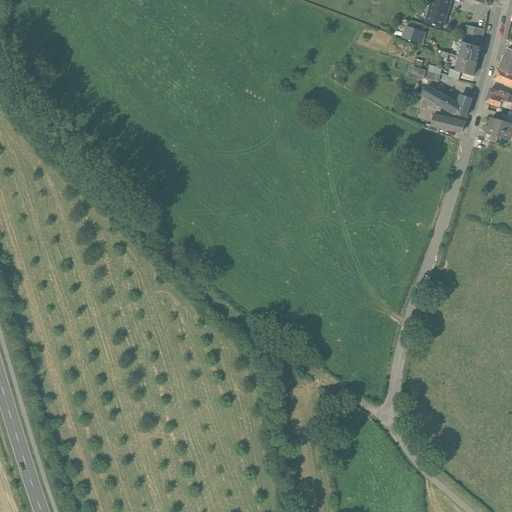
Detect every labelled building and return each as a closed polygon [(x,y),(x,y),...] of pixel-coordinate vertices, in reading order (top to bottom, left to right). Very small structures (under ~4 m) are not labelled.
[(431,0),(424,24),(443,30),(451,0),(431,0)] [(477,23),(479,17),(473,14),(470,21),(477,23)] [(424,33),(414,30),(411,41),(420,44),(424,33)] [(480,48),(463,43),(458,57),(459,58),(477,63),(480,48)] [(511,50),(508,49),(499,70),(511,74),(511,50)] [(477,63),(459,58),(455,70),(461,72),(473,76),(477,63)] [(429,65),(428,69),(414,67),(412,75),(440,80),(442,67),(429,65)] [(455,70),(452,69),(449,77),(458,80),(461,72),(455,70)] [(511,74),(499,70),(497,69),(494,80),(511,86),(511,74)] [(491,90),(490,90),(486,102),(499,108),(502,101),(505,93),(491,88),(491,90)] [(511,95),(505,93),(502,101),(507,103),(511,103),(511,95)] [(471,101),(460,97),(458,105),(450,100),(445,108),(455,114),(466,118),(471,101)] [(438,114),(436,114),(435,117),(433,116),(431,127),(441,129),(443,118),(437,117),(438,114)] [(511,117),(502,115),(501,121),(511,123),(511,117)] [(464,123),(443,118),(441,129),(461,133),(464,123)] [(492,118),(487,134),(498,137),(510,141),(511,133),(511,123),(501,121),(492,118)] [(487,134),(485,140),(496,143),(498,137),(487,134)]
